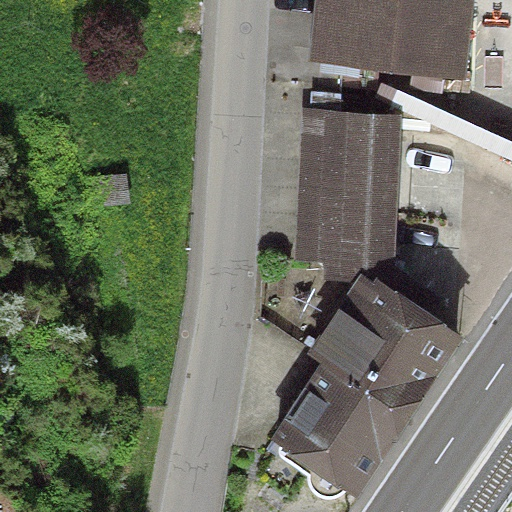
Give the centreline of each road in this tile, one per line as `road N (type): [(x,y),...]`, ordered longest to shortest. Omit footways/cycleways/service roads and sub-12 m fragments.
road 1 (residential): [(255,0),(224,321),(190,511)]
road 2 (primary): [(511,350),(400,511)]
